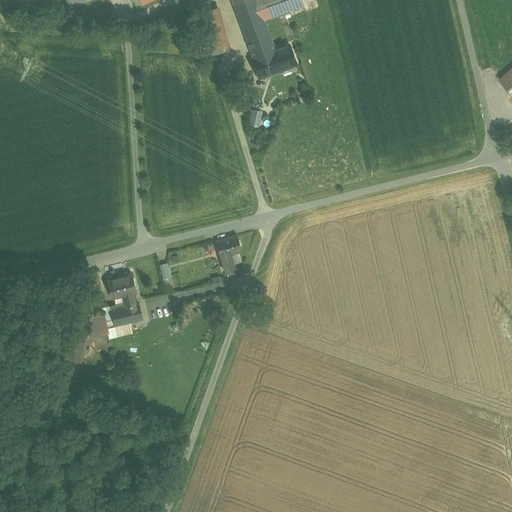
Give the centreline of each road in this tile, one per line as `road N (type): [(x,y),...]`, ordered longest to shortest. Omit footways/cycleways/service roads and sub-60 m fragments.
road 1 (unclassified): [(270,218),(165,511)]
road 2 (unclassified): [(0,283),(270,218)]
road 3 (unclassified): [(270,218),(497,159)]
road 4 (unclassified): [(497,159),(460,0)]
